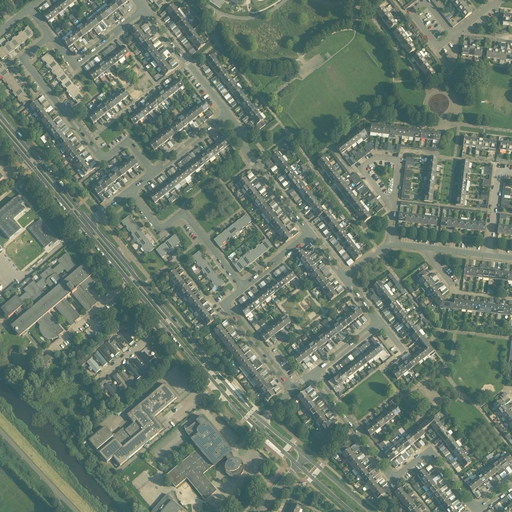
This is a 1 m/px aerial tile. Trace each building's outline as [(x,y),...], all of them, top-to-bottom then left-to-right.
[(60,3),(58,5),(63,11),(68,7),(63,1),(63,0),(62,0),(57,0),(60,3)] [(121,7),(123,6),(118,0),(116,0),(113,3),(118,9),(119,11),(122,8),(121,7)] [(156,0),(154,3),(159,9),(167,3),(164,0),(163,0),(163,1),(162,0),(156,0)] [(463,3),(460,0),(457,0),(453,4),(457,9),(463,3)] [(50,11),(48,12),(53,19),(58,15),(53,8),(48,2),(46,4),(50,8),(49,9),(50,11)] [(109,4),(107,5),(108,7),(113,13),(114,15),(118,20),(120,18),(118,16),(116,11),(118,9),(113,3),(111,4),(110,4),(109,4)] [(461,14),(467,8),(463,3),(457,9),(461,14)] [(106,4),(101,8),(103,10),(103,11),(108,17),(113,24),(115,22),(112,18),(112,16),(114,15),(113,13),(108,7),(107,5),(106,4)] [(384,10),(380,4),(373,10),(378,15),(384,10)] [(58,15),(63,11),(58,5),(53,8),(58,15)] [(166,11),(170,16),(177,10),(173,5),(166,11)] [(471,14),(467,8),(461,14),(465,19),(471,14)] [(177,10),(170,16),(174,21),(181,15),(177,10)] [(388,15),(384,10),(378,15),(382,20),(388,15)] [(103,11),(98,14),(103,21),(108,17),(103,11)] [(48,23),(53,19),(48,12),(43,16),(48,23)] [(100,23),(103,21),(98,14),(93,18),(99,26),(103,31),(105,30),(100,23)] [(184,20),(181,15),(174,21),(172,22),(168,26),(169,28),(174,24),(175,26),(177,24),(178,26),(184,20)] [(385,25),(392,20),(388,15),(382,20),(385,25)] [(91,16),(86,20),(88,22),(93,29),(98,35),(100,34),(96,29),(99,26),(93,18),(91,16)] [(188,25),(184,20),(178,26),(182,31),(188,25)] [(396,25),(392,20),(385,25),(390,30),(396,25)] [(88,33),(93,29),(88,22),(83,26),(88,33)] [(188,25),(182,31),(186,36),(192,30),(188,25)] [(25,30),(22,33),(27,40),(34,34),(28,26),(24,29),(25,30)] [(85,35),(88,33),(83,26),(78,30),(83,37),(88,43),(90,42),(85,35)] [(133,36),(140,31),(136,26),(129,31),(130,31),(133,36)] [(393,34),(397,39),(403,34),(399,29),(393,34)] [(78,41),(83,37),(78,30),(73,34),(78,41)] [(192,30),(186,36),(189,41),(196,35),(192,30)] [(144,36),(140,31),(133,36),(137,41),(144,36)] [(21,45),(27,40),(22,33),(21,32),(18,34),(19,35),(16,38),(21,45)] [(78,41),(73,34),(68,38),(73,45),(78,41)] [(144,36),(137,41),(141,46),(148,41),(151,39),(147,34),(146,35),(144,36)] [(407,39),(403,34),(397,39),(401,44),(407,39)] [(196,35),(189,41),(193,46),(200,40),(196,35)] [(66,36),(61,40),(63,42),(68,49),(70,51),(73,55),(75,53),(72,49),(73,48),(72,46),(73,45),(68,38),(66,36)] [(9,43),(14,50),(21,45),(16,38),(15,37),(11,39),(12,41),(9,43)] [(407,39),(401,44),(405,49),(411,44),(407,39)] [(204,46),(200,40),(193,46),(197,51),(204,46)] [(152,46),(148,41),(141,46),(145,51),(152,46)] [(8,55),(14,50),(9,43),(8,42),(5,44),(6,46),(3,48),(8,55)] [(416,49),(411,44),(405,49),(409,55),(416,49)] [(145,51),(149,56),(156,51),(152,46),(145,51)] [(124,47),(118,51),(124,58),(129,54),(124,47)] [(475,49),(474,57),(481,58),(481,56),(484,56),(485,49),(482,48),(482,49),(475,49)] [(119,62),(124,58),(118,51),(113,55),(119,62)] [(160,56),(156,51),(149,56),(153,61),(160,56)] [(109,69),(114,66),(109,59),(107,57),(104,52),(102,54),(105,58),(104,59),(106,61),(104,63),(109,69)] [(49,53),(41,59),(43,63),(44,62),(47,65),(46,66),(54,60),(49,53)] [(412,59),(416,64),(423,59),(419,53),(412,59)] [(153,61),(150,64),(154,68),(157,66),(164,61),(166,59),(162,54),(162,55),(162,54),(160,56),(153,61)] [(210,66),(216,61),(218,59),(214,54),(206,61),(204,62),(199,66),(201,68),(205,64),(206,66),(207,65),(209,67),(210,66)] [(109,59),(114,66),(119,62),(113,55),(109,59)] [(427,64),(423,59),(416,64),(420,69),(427,64)] [(54,60),(46,66),(48,69),(49,68),(52,71),(51,72),(51,73),(59,66),(54,60)] [(94,60),(92,62),(95,66),(94,67),(95,69),(94,71),(99,77),(101,79),(106,75),(104,73),(99,67),(97,65),(97,64),(94,60)] [(100,62),(97,64),(97,65),(99,67),(104,73),(106,72),(107,74),(111,72),(109,69),(104,63),(102,61),(100,62)] [(168,66),(164,61),(157,66),(161,71),(168,66)] [(220,66),(216,61),(210,66),(213,71),(220,66)] [(168,66),(161,71),(165,76),(172,71),(176,68),(178,66),(177,64),(172,67),(170,65),(168,66)] [(424,74),(431,69),(427,64),(420,69),(424,74)] [(59,66),(51,73),(53,76),(54,75),(57,78),(56,79),(64,73),(59,66)] [(224,71),(220,66),(213,71),(217,76),(224,71)] [(2,81),(10,75),(5,68),(0,71),(0,76),(1,77),(3,79),(2,80),(2,81)] [(435,74),(431,69),(424,74),(428,79),(435,74)] [(99,77),(94,71),(89,75),(94,81),(99,77)] [(228,76),(224,71),(217,76),(211,81),(212,83),(217,79),(218,81),(220,79),(221,81),(228,76)] [(64,73),(56,79),(58,82),(60,81),(62,84),(61,85),(69,79),(64,73)] [(7,87),(15,81),(10,75),(2,81),(5,84),(6,83),(8,86),(7,87)] [(178,80),(175,75),(173,77),(176,82),(173,84),(178,90),(184,86),(178,80)] [(221,81),(225,86),(232,81),(228,76),(221,81)] [(69,79),(61,85),(64,88),(65,88),(67,91),(66,91),(66,92),(74,86),(69,79)] [(12,93),(20,87),(15,81),(7,87),(10,90),(11,90),(13,92),(12,93)] [(236,86),(232,81),(225,86),(223,88),(226,91),(228,89),(229,91),(236,86)] [(173,84),(168,88),(173,94),(178,90),(173,84)] [(74,86),(66,92),(69,95),(70,94),(72,97),(71,98),(79,92),(74,86)] [(240,91),(236,86),(229,91),(233,96),(240,91)] [(17,100),(25,94),(20,87),(12,93),(15,97),(16,96),(18,99),(17,100)] [(168,98),(173,94),(168,88),(163,92),(168,98)] [(123,90),(118,94),(123,101),(128,97),(123,90)] [(160,91),(157,93),(159,95),(158,96),(163,102),(168,98),(163,92),(162,90),(160,91)] [(155,91),(153,92),(155,95),(156,97),(153,99),(158,106),(163,102),(158,96),(159,95),(157,93),(155,91)] [(244,96),(240,91),(233,96),(237,101),(244,96)] [(77,104),(84,99),(79,92),(71,98),(74,102),(75,101),(77,104)] [(21,103),(23,106),(30,100),(25,94),(17,100),(20,103),(21,103)] [(118,105),(123,101),(118,94),(113,98),(118,105)] [(153,110),(158,106),(153,99),(150,95),(148,96),(150,99),(147,101),(148,103),(153,110)] [(247,101),(244,96),(237,101),(241,106),(247,101)] [(113,98),(108,102),(113,109),(118,105),(113,98)] [(148,103),(147,101),(145,99),(143,100),(145,103),(144,104),(145,106),(144,107),(143,107),(148,114),(153,110),(148,103)] [(200,101),(197,103),(198,106),(204,112),(209,108),(203,102),(202,103),(200,101)] [(251,106),(247,101),(241,106),(234,110),(236,113),(240,109),(241,110),(243,109),(245,111),(251,106)] [(40,107),(36,102),(29,107),(34,112),(40,107)] [(111,110),(113,109),(108,102),(103,106),(108,112),(108,113),(112,117),(114,115),(112,113),(113,112),(111,110)] [(143,107),(144,107),(140,103),(138,104),(140,107),(139,108),(140,110),(139,111),(138,111),(143,118),(148,114),(143,107)] [(251,106),(245,111),(248,116),(255,111),(255,110),(257,108),(254,104),(251,106)] [(108,112),(103,106),(98,110),(103,116),(108,113),(108,112)] [(139,122),(143,118),(138,111),(139,111),(137,109),(135,106),(133,108),(135,111),(134,112),(135,114),(133,115),(139,122)] [(199,116),(204,112),(198,106),(193,110),(199,116)] [(44,112),(40,107),(34,112),(37,117),(44,112)] [(41,122),(48,117),(55,112),(53,110),(46,115),(44,112),(37,117),(41,122)] [(100,119),(103,116),(98,110),(93,113),(98,120),(102,125),(104,123),(100,119)] [(194,120),(199,116),(193,110),(188,114),(194,120)] [(259,115),(255,111),(248,116),(242,121),(244,123),(250,118),(252,121),(259,115)] [(93,124),(95,126),(97,129),(99,127),(95,123),(98,120),(93,113),(88,118),(93,124)] [(188,114),(183,117),(189,124),(194,120),(188,114)] [(139,122),(133,115),(128,119),(133,126),(139,122)] [(263,120),(259,115),(252,121),(256,126),(255,127),(258,131),(265,126),(261,122),(263,120)] [(182,116),(177,119),(179,121),(178,121),(184,128),(189,124),(183,117),(183,118),(182,116)] [(48,117),(41,122),(45,127),(52,122),(48,117)] [(179,132),(184,128),(178,121),(173,125),(179,132)] [(56,127),(52,122),(45,127),(49,132),(56,127)] [(53,137),(60,131),(60,132),(66,127),(65,125),(60,128),(59,127),(57,128),(56,127),(49,132),(53,137)] [(174,136),(179,132),(173,125),(168,129),(174,136)] [(171,138),(174,136),(168,129),(163,133),(169,140),(174,146),(176,145),(171,138)] [(361,129),(356,133),(361,139),(363,141),(363,142),(368,138),(366,135),(361,129)] [(64,137),(60,132),(60,131),(53,137),(57,142),(64,137)] [(219,132),(217,134),(220,137),(219,138),(221,141),(219,142),(224,149),(229,145),(224,138),(222,137),(223,137),(219,132)] [(164,144),(169,140),(163,133),(158,137),(164,144)] [(361,139),(356,133),(351,136),(356,143),(361,139)] [(214,136),(212,138),(216,142),(214,143),(215,144),(213,146),(214,146),(219,153),(224,149),(219,142),(218,140),(214,136)] [(356,143),(351,136),(346,140),(351,147),(356,143)] [(68,142),(64,137),(57,142),(61,147),(68,142)] [(166,146),(165,146),(164,144),(158,137),(153,141),(159,148),(164,154),(166,152),(163,149),(166,146)] [(62,154),(65,152),(71,147),(72,147),(78,142),(76,140),(70,145),(68,142),(61,147),(62,148),(60,150),(61,151),(60,151),(62,154)] [(351,147),(346,140),(341,144),(346,150),(351,147)] [(154,152),(159,148),(153,141),(148,145),(154,152)] [(73,149),(72,147),(71,147),(65,152),(69,157),(75,152),(77,150),(81,147),(82,147),(80,144),(76,148),(75,147),(73,149)] [(204,144),(202,145),(206,150),(204,151),(206,153),(204,154),(209,161),(214,157),(209,150),(204,144)] [(346,150),(341,144),(336,148),(341,154),(346,150)] [(209,150),(214,157),(219,153),(214,146),(209,150)] [(199,155),(201,156),(199,158),(204,165),(209,161),(204,154),(199,148),(197,149),(201,154),(199,155)] [(75,152),(69,157),(72,162),(79,156),(79,157),(86,152),(84,150),(80,153),(79,151),(77,153),(75,152)] [(271,158),(275,163),(281,158),(277,153),(271,158)] [(76,167),(83,161),(83,162),(90,157),(88,155),(82,160),(79,157),(79,156),(72,162),(76,167)] [(131,155),(126,159),(128,161),(133,168),(134,170),(136,169),(139,166),(138,164),(133,157),(131,155)] [(187,157),(192,163),(189,166),(194,173),(199,169),(194,162),(189,155),(187,157)] [(199,169),(204,165),(199,158),(194,162),(199,169)] [(285,163),(281,158),(275,163),(279,168),(285,163)] [(321,168),(327,163),(323,158),(317,163),(321,168)] [(76,167),(80,172),(87,166),(83,162),(83,161),(76,167)] [(128,172),(133,168),(128,161),(123,165),(128,172)] [(281,171),(282,173),(283,173),(289,168),(285,163),(279,168),(272,173),(274,175),(278,171),(279,173),(281,171)] [(325,173),(331,168),(327,163),(321,168),(325,173)] [(88,168),(87,166),(80,172),(84,177),(91,172),(91,171),(93,170),(97,166),(96,164),(91,168),(90,167),(88,168)] [(123,165),(118,169),(123,176),(128,172),(123,165)] [(189,176),(194,173),(189,166),(184,170),(189,176)] [(179,174),(179,173),(174,167),(172,169),(176,173),(175,174),(176,176),(174,178),(179,184),(184,180),(179,174)] [(293,173),(289,168),(283,173),(282,173),(276,178),(278,180),(284,175),(286,178),(287,178),(293,173)] [(329,178),(335,173),(331,168),(325,173),(329,178)] [(118,169),(113,173),(118,180),(119,182),(121,180),(123,179),(121,177),(123,176),(118,169)] [(179,174),(184,180),(189,176),(184,170),(179,173),(179,174)] [(113,173),(108,177),(113,184),(118,180),(113,173)] [(297,178),(293,173),(287,178),(286,178),(285,179),(280,183),(282,185),(286,182),(287,183),(289,181),(290,183),(297,178)] [(333,183),(339,178),(335,173),(329,178),(333,183)] [(353,183),(360,178),(356,173),(351,177),(352,179),(351,180),(353,183)] [(290,183),(288,184),(290,186),(291,188),(293,186),(294,188),(301,183),(304,180),(300,175),(297,178),(290,183)] [(108,177),(103,181),(108,188),(109,190),(112,188),(113,187),(111,185),(113,184),(108,177)] [(174,188),(179,184),(174,178),(169,182),(174,188)] [(337,188),(343,183),(339,178),(333,183),(337,188)] [(245,179),(238,184),(242,189),(249,184),(245,179)] [(103,181),(98,185),(103,192),(104,194),(106,192),(108,191),(106,189),(108,188),(103,181)] [(252,183),(250,185),(249,184),(242,189),(246,194),(253,189),(259,184),(258,181),(253,185),(252,183)] [(176,190),(174,188),(169,182),(164,185),(169,192),(171,194),(176,190)] [(154,183),(152,184),(157,191),(154,193),(159,200),(164,196),(159,189),(154,183)] [(301,183),(294,188),(298,193),(305,188),(301,183)] [(341,193),(347,188),(343,183),(337,188),(341,193)] [(98,185),(93,189),(98,196),(99,197),(99,198),(103,202),(105,200),(102,196),(103,196),(101,193),(103,192),(98,185)] [(164,196),(169,192),(164,185),(159,189),(164,196)] [(365,185),(357,191),(360,194),(361,193),(367,188),(365,185)] [(154,193),(153,191),(149,187),(147,188),(151,193),(150,193),(151,196),(149,197),(154,204),(159,200),(154,193)] [(309,193),(305,188),(298,193),(302,198),(309,193)] [(344,198),(351,193),(347,188),(341,193),(344,198)] [(253,189),(246,194),(250,199),(257,194),(253,189)] [(351,193),(344,198),(348,203),(355,198),(357,195),(354,191),(351,193)] [(313,198),(309,193),(302,198),(306,203),(313,198)] [(261,199),(257,194),(250,199),(254,204),(261,199)] [(0,211),(0,228),(9,240),(21,230),(13,221),(25,211),(21,206),(26,202),(20,195),(0,211)] [(261,199),(254,204),(258,209),(265,204),(264,203),(271,198),(269,196),(265,200),(264,198),(262,200),(261,199)] [(317,203),(313,198),(306,203),(310,208),(317,203)] [(352,208),(359,203),(355,198),(348,203),(352,208)] [(320,208),(317,203),(310,208),(311,210),(314,213),(320,208)] [(356,213),(362,208),(359,203),(352,208),(356,213)] [(262,214),(269,209),(265,204),(258,209),(262,214)] [(318,218),(320,216),(324,213),(320,208),(314,213),(312,214),(307,218),(309,220),(314,216),(315,217),(316,216),(318,218)] [(360,218),(366,213),(362,208),(356,213),(360,218)] [(269,209),(262,214),(266,219),(272,214),(269,209)] [(326,211),(324,213),(320,216),(324,221),(330,216),(326,211)] [(364,223),(370,218),(366,213),(360,218),(364,223)] [(270,224),(276,219),(272,214),(266,219),(270,224)] [(239,220),(245,227),(246,228),(249,225),(248,224),(251,222),(246,215),(239,220)] [(129,216),(121,222),(124,226),(123,226),(125,229),(126,229),(127,228),(134,223),(129,216)] [(334,221),(330,216),(324,221),(328,226),(334,221)] [(280,223),(276,219),(270,224),(273,229),(280,223)] [(54,245),(58,241),(41,220),(29,230),(45,248),(52,242),(54,245)] [(233,225),(238,232),(239,233),(243,230),(242,229),(245,227),(239,220),(233,225)] [(328,231),(330,229),(331,231),(338,226),(334,221),(328,226),(325,228),(321,231),(323,233),(327,230),(328,231)] [(139,229),(134,223),(127,228),(126,229),(129,232),(130,231),(132,234),(132,235),(139,229)] [(277,234),(284,228),(280,223),(273,229),(277,234)] [(227,230),(232,237),(233,238),(236,235),(235,234),(238,232),(233,225),(227,230)] [(342,231),(338,226),(331,231),(335,236),(342,231)] [(288,233),(284,228),(277,234),(281,239),(288,233)] [(132,235),(132,234),(131,235),(134,239),(135,238),(137,241),(144,236),(139,229),(132,235)] [(220,235),(226,243),(230,241),(229,239),(232,237),(227,230),(220,235)] [(288,233),(281,239),(285,244),(292,238),(294,237),(298,233),(297,231),(292,235),(291,233),(289,235),(288,233)] [(346,236),(342,231),(335,236),(339,241),(346,236)] [(346,236),(339,241),(341,244),(343,246),(350,241),(353,239),(349,234),(346,236)] [(175,235),(169,240),(174,247),(175,248),(178,245),(177,244),(180,242),(175,235)] [(214,241),(220,248),(223,246),(222,245),(225,242),(226,243),(220,235),(214,241)] [(149,242),(144,236),(137,241),(136,242),(139,245),(140,244),(142,247),(149,242)] [(169,240),(162,245),(167,252),(168,253),(172,250),(171,249),(174,247),(169,240)] [(260,246),(265,253),(272,248),(265,240),(262,243),(263,244),(260,246)] [(354,246),(350,241),(343,246),(347,251),(354,246)] [(142,247),(141,248),(144,252),(145,251),(147,254),(154,249),(149,242),(142,247)] [(164,254),(167,252),(162,245),(156,251),(162,258),(165,255),(164,254)] [(259,258),(265,253),(260,246),(259,245),(255,248),(256,249),(253,251),(259,258)] [(358,251),(354,246),(347,251),(351,256),(358,251)] [(252,263),(259,258),(253,251),(252,250),(249,253),(250,254),(247,256),(252,263)] [(299,261),(306,256),(302,251),(295,256),(299,261)] [(358,251),(351,256),(355,261),(362,256),(358,251)] [(19,299),(16,296),(1,309),(8,318),(14,313),(20,319),(13,325),(13,324),(12,325),(13,325),(11,326),(20,337),(21,335),(23,337),(29,332),(27,330),(37,322),(40,325),(39,326),(39,327),(39,328),(40,329),(40,330),(40,331),(41,332),(41,333),(42,334),(42,335),(43,336),(44,336),(45,337),(45,338),(46,338),(47,339),(48,339),(49,339),(50,339),(51,339),(53,339),(54,339),(55,339),(56,339),(57,338),(58,338),(58,337),(59,338),(58,336),(63,332),(48,313),(55,307),(71,326),(75,323),(76,324),(75,322),(80,318),(64,299),(71,293),(72,295),(73,294),(88,312),(91,309),(92,310),(91,308),(96,304),(84,289),(91,283),(88,279),(92,276),(87,270),(89,268),(87,270),(83,265),(79,269),(65,252),(65,253),(66,254),(58,261),(60,264),(52,271),(49,266),(49,267),(50,268),(41,276),(43,279),(36,285),(32,280),(32,281),(33,282),(24,290),(26,293),(19,299)] [(197,264),(204,258),(199,252),(191,258),(194,261),(195,261),(197,264)] [(306,256),(299,261),(303,266),(310,261),(316,256),(314,254),(310,257),(309,256),(307,258),(306,256)] [(241,261),(246,268),(252,263),(247,256),(246,255),(242,258),(243,259),(241,261)] [(202,270),(209,265),(204,258),(197,264),(196,264),(199,268),(200,267),(202,270)] [(310,261),(303,266),(307,271),(314,266),(320,261),(318,259),(314,262),(313,261),(311,263),(310,261)] [(239,273),(246,268),(241,261),(240,262),(239,261),(236,263),(237,264),(234,266),(234,267),(239,273)] [(482,279),(483,270),(484,269),(484,262),(482,262),(481,265),(480,265),(479,270),(477,270),(476,278),(482,279)] [(482,279),(489,279),(490,271),(491,263),(488,263),(487,268),(486,268),(485,269),(484,269),(483,270),(482,279)] [(495,280),(496,272),(497,264),(494,263),(494,269),(492,268),(492,271),(490,271),(489,279),(495,280)] [(214,271),(209,265),(202,270),(201,271),(204,274),(205,274),(207,276),(214,271)] [(508,273),(509,273),(510,265),(507,265),(506,270),(504,270),(504,273),(502,273),(501,281),(507,282),(508,273)] [(314,266),(307,271),(311,276),(317,271),(314,266)] [(172,281),(178,276),(174,271),(168,276),(172,281)] [(214,271),(207,276),(206,277),(209,281),(210,280),(213,283),(219,278),(214,271)] [(295,278),(290,271),(288,273),(285,275),(290,282),(295,278)] [(317,271),(311,276),(315,281),(321,276),(317,271)] [(423,286),(431,280),(436,276),(434,273),(429,277),(429,276),(427,278),(426,276),(427,275),(423,271),(417,276),(420,280),(419,281),(423,286)] [(321,276),(315,281),(319,286),(325,281),(332,276),(330,274),(326,277),(325,276),(323,278),(321,276)] [(285,286),(290,282),(285,275),(280,279),(285,286)] [(176,286),(182,281),(178,276),(172,281),(176,286)] [(224,284),(219,278),(213,283),(211,284),(214,287),(215,286),(218,289),(224,284)] [(285,286),(280,279),(275,283),(280,290),(285,286)] [(325,281),(319,286),(323,291),(329,286),(336,281),(334,279),(330,282),(329,281),(327,283),(325,281)] [(267,289),(265,291),(270,297),(275,294),(270,287),(265,280),(263,282),(266,286),(265,287),(267,289)] [(423,286),(420,288),(424,293),(427,291),(433,286),(434,286),(435,285),(431,280),(423,286)] [(186,286),(182,281),(176,286),(179,291),(186,286)] [(16,282),(0,294),(0,295),(2,299),(19,285),(16,282)] [(373,287),(370,290),(373,295),(375,293),(377,292),(383,287),(379,282),(373,287)] [(275,294),(280,290),(275,283),(270,287),(275,294)] [(330,288),(329,286),(323,291),(327,296),(333,291),(340,286),(338,284),(333,287),(332,286),(330,288)] [(433,286),(427,291),(431,296),(437,291),(437,290),(441,288),(439,285),(438,286),(437,285),(434,287),(434,286),(433,286)] [(190,291),(192,290),(189,287),(187,288),(186,286),(179,291),(183,296),(190,291)] [(383,287),(377,292),(381,297),(387,292),(383,287)] [(187,301),(194,296),(192,294),(190,291),(183,296),(186,300),(187,301)] [(265,301),(270,297),(265,291),(260,295),(265,301)] [(337,296),(333,291),(327,296),(331,301),(337,296)] [(441,296),(437,291),(431,296),(435,301),(441,296)] [(384,302),(385,302),(391,297),(387,292),(381,297),(374,302),(375,304),(380,301),(381,302),(383,300),(384,302)] [(260,305),(265,301),(260,295),(255,298),(255,299),(260,305)] [(198,301),(194,296),(187,301),(191,306),(198,301)] [(441,296),(435,301),(440,308),(443,308),(443,309),(446,309),(448,309),(449,304),(446,304),(443,304),(444,300),(441,296)] [(382,304),(378,307),(379,309),(384,306),(385,307),(387,306),(388,307),(395,302),(391,297),(385,302),(384,302),(382,304)] [(255,309),(260,305),(255,299),(253,300),(250,302),(255,309)] [(248,304),(245,306),(250,313),(255,309),(250,302),(249,300),(247,302),(248,304)] [(198,301),(191,306),(195,311),(201,306),(198,301)] [(454,305),(449,304),(448,309),(453,310),(453,309),(459,310),(460,301),(454,301),(454,305)] [(500,306),(498,306),(497,314),(503,315),(504,307),(505,301),(502,301),(502,304),(500,304),(500,306)] [(399,307),(395,302),(388,307),(382,312),(383,314),(388,311),(389,312),(390,312),(391,313),(392,312),(399,307)] [(386,317),(387,319),(392,315),(393,317),(394,318),(396,317),(397,317),(403,312),(405,310),(401,305),(399,307),(392,312),(391,313),(390,314),(386,317)] [(205,311),(201,306),(195,311),(199,316),(205,311)] [(245,306),(240,310),(245,317),(250,313),(245,306)] [(363,314),(358,308),(352,312),(358,318),(363,314)] [(205,311),(199,316),(203,321),(209,316),(205,311)] [(353,322),(358,318),(352,312),(347,316),(353,322)] [(397,317),(396,317),(398,319),(400,322),(407,317),(403,312),(397,317)] [(213,321),(209,316),(203,321),(207,326),(213,321)] [(290,323),(285,316),(280,320),(285,327),(287,329),(289,332),(291,330),(289,327),(290,326),(289,324),(290,323)] [(348,326),(353,322),(347,316),(342,320),(348,326)] [(343,330),(348,326),(342,320),(340,317),(336,321),(338,323),(337,323),(343,330)] [(407,317),(400,322),(393,327),(395,329),(402,324),(404,327),(411,322),(407,317)] [(280,331),(285,327),(280,320),(275,324),(280,331)] [(414,327),(411,322),(404,327),(408,332),(409,331),(414,327)] [(343,330),(337,323),(332,327),(338,334),(339,336),(342,340),(345,339),(341,335),(342,334),(341,331),(343,330)] [(123,324),(116,330),(118,332),(125,326),(123,324)] [(270,328),(275,335),(280,331),(275,324),(270,328)] [(217,336),(224,331),(220,326),(213,331),(217,336)] [(336,335),(338,334),(332,327),(328,331),(333,338),(338,344),(340,343),(337,339),(338,338),(336,335)] [(401,337),(403,339),(407,336),(409,339),(410,339),(412,337),(418,332),(414,327),(409,331),(408,332),(401,337)] [(119,332),(121,335),(129,346),(135,342),(126,328),(119,332)] [(265,332),(270,339),(272,341),(274,339),(275,338),(274,336),(275,335),(270,328),(265,332)] [(89,339),(91,338),(88,329),(83,331),(84,334),(80,336),(83,344),(90,341),(89,339)] [(228,336),(224,331),(217,336),(221,341),(228,336)] [(330,340),(333,338),(328,331),(323,335),(328,342),(327,342),(332,348),(335,347),(330,340)] [(260,336),(265,343),(270,339),(265,332),(260,336)] [(418,332),(412,337),(416,342),(419,339),(423,337),(423,336),(422,337),(418,332)] [(323,346),(327,342),(328,342),(323,335),(318,339),(323,346)] [(225,346),(232,341),(228,336),(221,341),(225,346)] [(423,337),(419,339),(425,347),(422,350),(427,356),(430,354),(431,357),(435,354),(433,352),(434,351),(429,345),(429,344),(426,340),(423,337)] [(125,348),(122,346),(125,343),(121,339),(119,341),(117,339),(114,341),(122,350),(125,348)] [(318,339),(313,343),(318,349),(318,350),(319,352),(321,350),(322,350),(324,348),(323,346),(318,339)] [(114,347),(115,346),(110,341),(105,345),(116,357),(120,354),(114,347)] [(229,351),(235,346),(232,341),(225,346),(229,351)] [(315,352),(318,349),(313,343),(308,347),(313,353),(313,354),(318,360),(320,358),(315,352)] [(378,345),(372,349),(377,356),(383,351),(378,345)] [(107,354),(110,352),(104,346),(99,351),(110,364),(113,361),(107,354)] [(233,356),(239,351),(235,346),(229,351),(233,356)] [(310,356),(313,354),(313,353),(308,347),(303,351),(308,357),(313,364),(315,362),(310,356)] [(372,359),(377,356),(372,349),(370,347),(367,349),(369,351),(367,353),(372,359)] [(358,350),(356,352),(359,356),(356,358),(356,359),(357,361),(362,367),(367,363),(362,357),(361,355),(358,350)] [(417,354),(422,360),(427,356),(422,350),(417,354)] [(237,361),(243,356),(239,351),(233,356),(237,361)] [(303,351),(298,355),(303,361),(304,363),(306,365),(311,361),(308,357),(303,351)] [(84,357),(82,359),(83,361),(85,363),(92,357),(91,355),(89,353),(84,356),(84,357)] [(143,355),(152,365),(155,363),(146,353),(143,355)] [(367,363),(372,359),(367,353),(362,357),(367,363)] [(44,358),(41,354),(37,357),(44,364),(51,358),(48,354),(44,358)] [(422,360),(417,354),(412,358),(417,364),(422,360)] [(100,355),(97,357),(106,367),(108,365),(100,355)] [(292,359),(298,365),(303,361),(298,355),(292,359)] [(241,366),(247,361),(243,356),(237,361),(241,366)] [(403,357),(401,359),(404,364),(402,365),(407,372),(412,368),(407,362),(403,357)] [(412,368),(417,364),(412,358),(407,362),(412,368)] [(96,375),(101,370),(92,360),(87,365),(96,375)] [(134,364),(142,373),(145,369),(138,361),(134,364)] [(245,371),(251,366),(247,361),(241,366),(245,371)] [(357,371),(362,367),(357,361),(352,364),(357,371)] [(398,364),(395,367),(397,369),(402,376),(403,375),(407,372),(402,365),(400,363),(398,364)] [(352,375),(357,371),(352,364),(347,368),(352,375)] [(402,376),(397,369),(395,367),(393,364),(390,367),(393,371),(391,372),(392,373),(397,380),(402,376)] [(127,368),(136,378),(139,376),(130,366),(127,368)] [(245,371),(242,373),(246,378),(249,376),(255,371),(251,366),(245,371)] [(343,372),(341,370),(338,366),(336,367),(339,372),(337,373),(339,375),(337,376),(343,383),(347,379),(342,372),(343,372)] [(347,379),(352,375),(347,368),(343,372),(342,372),(347,379)] [(255,371),(249,376),(252,381),(259,376),(261,374),(266,371),(264,369),(257,374),(255,371)] [(152,373),(150,370),(147,373),(143,376),(145,378),(149,375),(152,373)] [(119,376),(128,385),(133,381),(123,372),(119,376)] [(259,376),(252,381),(256,386),(263,381),(265,379),(269,376),(268,374),(263,377),(262,376),(260,378),(259,376)] [(331,379),(327,382),(332,389),(335,391),(344,384),(343,383),(337,376),(332,380),(331,379)] [(116,378),(112,381),(119,391),(123,388),(116,378)] [(97,384),(100,388),(103,385),(106,383),(103,379),(97,384)] [(263,381),(256,386),(260,391),(267,386),(269,384),(270,384),(273,381),(272,379),(267,382),(265,384),(263,381)] [(112,396),(116,393),(109,383),(105,386),(112,396)] [(164,384),(130,414),(127,416),(133,423),(125,431),(123,428),(113,437),(105,427),(88,441),(106,463),(113,457),(120,466),(163,430),(153,418),(177,399),(164,384)] [(267,386),(260,391),(264,396),(271,391),(274,389),(270,384),(269,384),(267,386)] [(127,390),(120,396),(122,398),(124,396),(128,392),(131,390),(129,388),(127,390)] [(307,397),(309,396),(314,392),(312,390),(306,395),(303,392),(297,397),(301,402),(307,397)] [(268,401),(275,396),(271,391),(264,396),(268,401)] [(301,402),(305,407),(311,402),(318,397),(316,395),(310,400),(307,397),(301,402)] [(122,398),(120,396),(112,403),(114,405),(117,402),(122,398)] [(395,417),(400,413),(395,406),(391,401),(389,403),(391,405),(390,406),(392,409),(390,410),(395,417)] [(497,411),(504,406),(500,401),(493,406),(497,411)] [(311,402),(305,407),(308,412),(315,407),(311,402)] [(315,407),(308,412),(307,414),(311,419),(312,417),(319,412),(326,407),(324,405),(320,408),(318,405),(317,405),(315,407)] [(505,408),(504,406),(497,411),(501,416),(508,411),(511,408),(509,405),(505,408)] [(319,412),(312,417),(316,422),(323,417),(329,412),(328,410),(324,413),(323,412),(321,414),(319,412)] [(390,421),(395,417),(390,410),(385,414),(390,421)] [(508,411),(501,416),(505,421),(511,416),(508,411)] [(385,425),(390,421),(385,414),(380,418),(385,425)] [(423,424),(426,428),(430,425),(433,428),(439,423),(434,416),(428,421),(427,421),(423,424)] [(327,422),(323,417),(316,422),(320,427),(327,422)] [(166,476),(171,482),(175,488),(186,479),(205,501),(217,491),(203,475),(225,457),(227,461),(226,462),(226,463),(225,464),(225,465),(225,466),(224,467),(224,468),(224,469),(225,470),(225,471),(225,472),(226,473),(226,474),(227,474),(227,475),(228,476),(229,476),(230,477),(231,477),(232,477),(233,477),(233,478),(234,478),(235,478),(236,477),(237,477),(238,477),(239,476),(240,476),(240,475),(241,475),(241,474),(242,473),(243,472),(243,471),(243,470),(243,469),(243,468),(243,467),(243,466),(243,465),(243,464),(242,463),(242,462),(241,462),(241,461),(240,461),(239,460),(238,459),(237,459),(236,459),(235,459),(235,458),(234,458),(233,459),(230,452),(231,452),(203,418),(185,432),(199,448),(166,476)] [(380,429),(385,425),(380,418),(375,422),(380,429)] [(320,427),(324,432),(331,427),(335,424),(338,422),(336,420),(332,423),(329,420),(327,422),(320,427)] [(375,433),(370,426),(366,421),(364,423),(368,427),(365,430),(370,436),(375,433)] [(375,433),(380,429),(375,422),(370,426),(375,433)] [(439,423),(433,428),(437,433),(443,428),(439,423)] [(415,432),(420,438),(425,434),(422,431),(426,428),(423,424),(419,427),(420,428),(415,432)] [(443,428),(437,433),(440,438),(447,433),(443,428)] [(410,436),(415,442),(420,438),(415,432),(410,436)] [(438,440),(436,441),(438,443),(439,442),(442,445),(442,444),(442,445),(444,443),(451,438),(447,433),(440,438),(438,440)] [(405,439),(410,446),(415,442),(410,436),(405,439)] [(444,443),(448,448),(455,443),(451,438),(444,443)] [(400,443),(405,450),(410,446),(405,439),(400,443)] [(384,452),(388,449),(382,442),(378,445),(384,452)] [(395,447),(400,454),(405,450),(400,443),(395,447)] [(448,454),(451,451),(452,453),(459,448),(455,443),(448,448),(442,453),(443,455),(447,452),(448,454)] [(353,455),(354,453),(359,450),(357,447),(351,452),(349,450),(350,449),(346,444),(340,449),(343,454),(342,455),(346,460),(353,454),(353,455)] [(390,451),(395,458),(400,454),(395,447),(390,451)] [(459,448),(452,453),(456,458),(463,453),(459,448)] [(385,455),(390,462),(395,458),(390,451),(385,455)] [(355,455),(354,453),(353,455),(353,454),(346,460),(350,465),(356,460),(357,460),(363,455),(361,452),(358,455),(355,455)] [(463,453),(456,458),(458,460),(460,463),(467,458),(463,453)] [(511,460),(507,454),(502,458),(507,465),(511,461),(511,460)] [(507,475),(511,471),(507,465),(502,458),(500,456),(495,460),(502,469),(504,472),(507,475)] [(354,470),(360,465),(361,465),(360,464),(367,459),(365,457),(359,462),(357,460),(356,460),(350,465),(354,470)] [(460,463),(458,464),(453,468),(455,470),(459,466),(460,468),(462,466),(464,468),(471,463),(467,458),(460,463)] [(495,460),(490,463),(492,466),(497,473),(499,476),(504,472),(502,469),(495,460)] [(358,475),(364,470),(361,465),(360,465),(354,470),(358,475)] [(492,466),(487,470),(492,477),(497,473),(492,466)] [(362,480),(368,475),(364,470),(358,475),(362,480)] [(486,471),(482,474),(487,481),(492,477),(487,470),(486,471)] [(423,471),(417,476),(421,481),(427,476),(423,471)] [(366,485),(372,480),(379,474),(377,472),(371,477),(368,475),(362,480),(366,485)] [(487,481),(482,474),(480,472),(475,476),(477,478),(482,485),(483,487),(487,491),(489,489),(484,483),(487,481)] [(427,476),(421,481),(425,486),(431,481),(438,476),(436,474),(432,477),(431,476),(429,478),(427,476)] [(372,480),(366,485),(370,490),(376,484),(383,479),(381,477),(374,482),(372,480)] [(469,478),(464,482),(472,492),(477,489),(477,488),(472,482),(469,478)] [(477,478),(472,482),(477,488),(477,489),(482,495),(484,493),(481,489),(483,487),(482,485),(477,478)] [(434,484),(431,481),(425,486),(429,491),(435,486),(434,484)] [(435,486),(429,491),(433,496),(439,490),(439,491),(442,488),(439,483),(438,484),(435,486)] [(380,489),(376,484),(370,490),(373,495),(380,489)] [(380,489),(373,495),(377,499),(387,492),(388,491),(386,489),(385,490),(382,488),(380,489)] [(403,492),(401,489),(394,494),(398,499),(405,494),(410,490),(408,488),(403,492)] [(439,490),(433,496),(436,501),(443,495),(439,491),(439,490)] [(407,497),(405,494),(398,499),(402,504),(409,498),(409,499),(410,498),(413,495),(412,493),(407,497)] [(447,501),(449,499),(453,496),(452,493),(446,498),(445,497),(444,497),(443,495),(436,501),(440,506),(447,500),(447,501)] [(183,511),(181,509),(171,500),(172,499),(167,494),(151,511),(183,511)] [(505,500),(502,502),(505,506),(506,508),(507,507),(507,508),(509,511),(511,511),(511,504),(511,503),(511,504),(506,497),(504,499),(505,500)] [(406,509),(413,504),(418,500),(416,498),(413,500),(412,499),(411,499),(410,498),(409,499),(409,498),(402,504),(400,506),(404,511),(406,509)] [(448,502),(447,501),(447,500),(440,506),(444,511),(451,505),(451,506),(457,500),(456,498),(451,502),(451,501),(450,501),(448,502)] [(453,508),(451,506),(451,505),(444,511),(445,511),(452,511),(455,510),(455,511),(461,506),(460,503),(453,508)]
